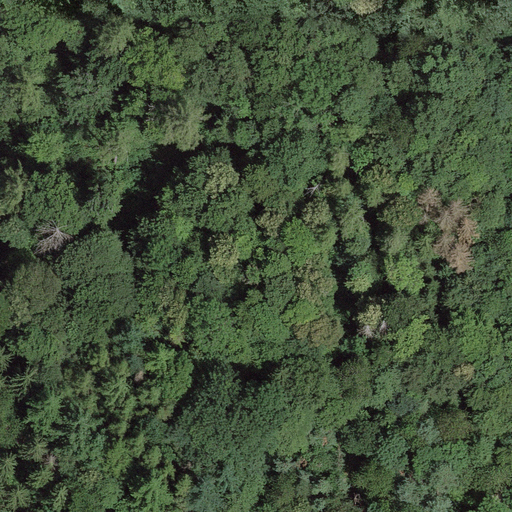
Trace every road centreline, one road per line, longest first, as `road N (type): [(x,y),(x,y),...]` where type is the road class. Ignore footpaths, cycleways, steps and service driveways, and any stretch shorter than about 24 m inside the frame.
road 1 (track): [(126,0),(226,146),(263,229),(300,273),(371,308),(511,335)]
road 2 (track): [(0,233),(102,270),(268,373),(359,363),(464,328)]
road 3 (track): [(0,423),(114,511)]
